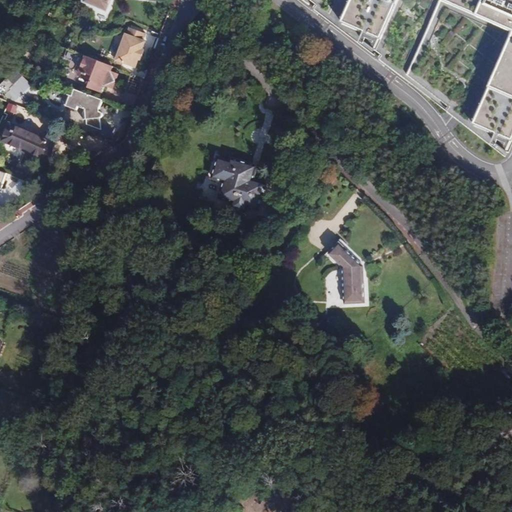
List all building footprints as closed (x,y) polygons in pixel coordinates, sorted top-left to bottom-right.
[(84,0),(84,1),(107,10),(110,0),(84,0)] [(323,16),(335,25),(338,17),(340,12),(342,4),(343,0),(302,0),(307,4),(309,0),(311,0),(316,4),(318,0),(324,0),(331,6),(323,16)] [(318,0),(316,4),(313,8),(322,15),(323,16),(331,6),(324,0),(318,0)] [(335,25),(341,30),(343,24),(345,18),(349,7),(350,0),(343,0),(342,4),(340,12),(338,17),(335,25)] [(394,65),(391,70),(504,158),(511,140),(511,0),(350,0),(349,7),(345,18),(343,24),(341,30),(354,40),(373,55),(375,50),(381,55),(386,49),(397,57),(392,63),(394,65)] [(126,33),(116,59),(135,66),(138,58),(140,59),(144,49),(142,48),(145,41),(143,40),(145,33),(129,27),(127,34),(126,33)] [(381,55),(377,59),(391,70),(394,65),(392,63),(397,57),(386,49),(381,55)] [(114,68),(87,57),(80,77),(93,82),(90,89),(104,94),(107,87),(114,90),(120,75),(112,72),(114,68)] [(131,88),(136,76),(129,73),(124,85),(131,88)] [(0,87),(15,102),(32,85),(22,76),(12,86),(7,81),(0,87)] [(105,102),(77,91),(74,98),(72,97),(68,109),(78,112),(79,109),(87,112),(87,125),(101,130),(101,120),(102,120),(103,119),(104,118),(104,117),(104,115),(104,114),(103,114),(102,114),(102,110),(105,102)] [(4,140),(49,159),(56,144),(11,124),(4,140)] [(89,142),(106,149),(115,143),(93,134),(89,142)] [(219,157),(213,178),(225,181),(220,197),(234,201),(233,207),(247,211),(248,205),(260,208),(267,183),(254,179),(258,166),(251,164),(231,158),(230,161),(219,157)] [(364,268),(342,242),(331,252),(343,267),(343,302),(364,304),(364,268)]
